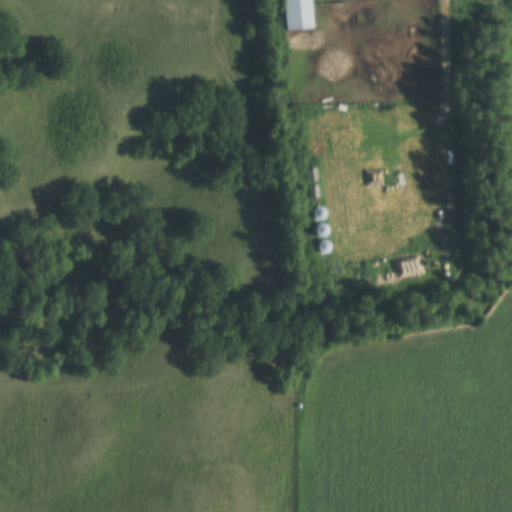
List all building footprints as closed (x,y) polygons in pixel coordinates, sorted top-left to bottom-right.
[(283,0),(311,0),(314,26),(286,29),(283,0)] [(306,167),(315,166),(317,179),(307,180),(306,167)] [(308,184),(317,183),(318,197),(309,197),(308,184)] [(319,219),(324,217),(326,212),(324,207),(319,205),(314,207),(312,212),(314,217),(319,219)] [(321,236),(326,234),(328,229),(326,224),(321,222),(316,224),(314,229),(316,234),(321,236)] [(323,252),(328,250),(330,245),(328,240),(323,238),(318,240),(316,245),(318,250),(323,252)]
